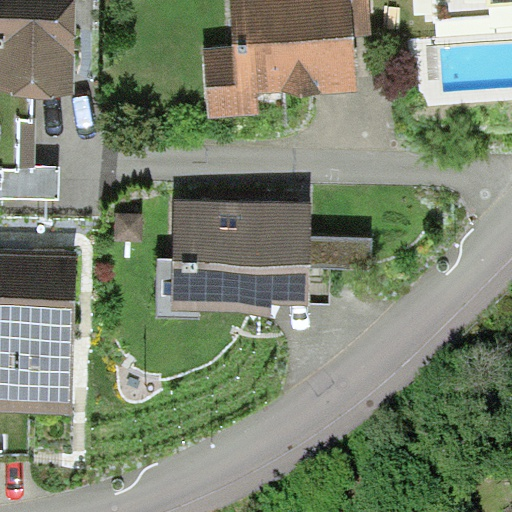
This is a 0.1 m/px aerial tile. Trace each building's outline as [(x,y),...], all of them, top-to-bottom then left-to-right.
[(0,0),(0,83),(72,82),(70,0),(0,0)] [(266,71),(358,68),(355,0),(239,0),(241,35),(210,36),(212,101),(267,99),(266,71)] [(0,159),(7,159),(7,132),(81,131),(81,83),(0,83),(0,159)] [(65,194),(66,163),(8,162),(7,193),(65,194)] [(313,287),(312,188),(180,188),(180,287),(313,287)] [(0,388),(74,387),(72,245),(0,246),(0,388)]
